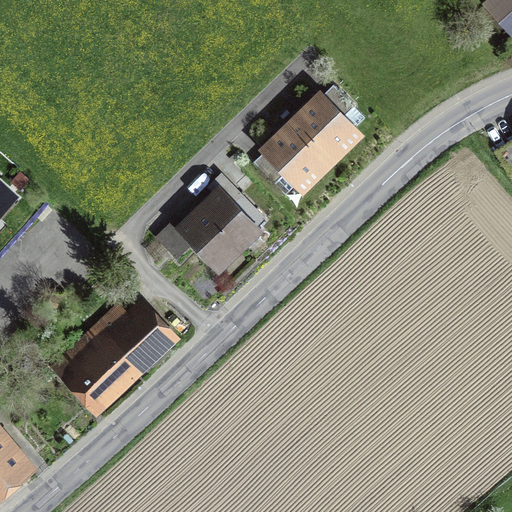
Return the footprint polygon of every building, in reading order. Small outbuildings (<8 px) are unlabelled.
[(511,0),(487,0),(485,2),(511,32),(511,0)] [(334,85),(314,103),(275,140),(253,161),(273,183),(285,172),(296,182),(354,128),(342,116),(353,105),(334,85)] [(0,186),(0,208),(11,197),(0,186)] [(213,198),(196,215),(181,229),(215,264),(253,229),(219,193),(213,198)] [(12,239),(0,227),(0,251),(7,244),(12,239)] [(139,297),(60,370),(100,413),(179,340),(139,297)] [(0,432),(0,493),(30,466),(0,432)]
